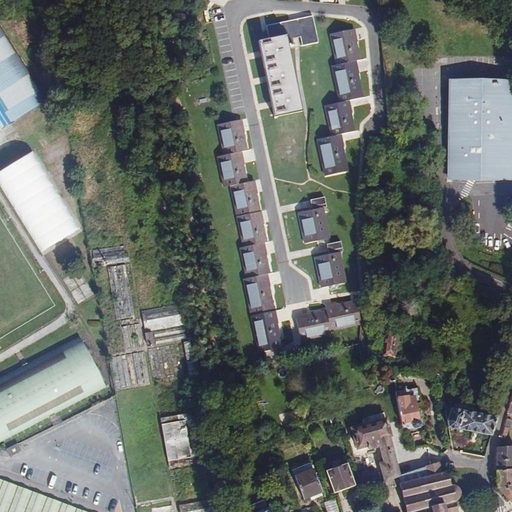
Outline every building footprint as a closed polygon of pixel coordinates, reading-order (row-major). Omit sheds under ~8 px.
[(288,21),(294,48),(318,43),(313,16),(288,21)] [(258,41),(274,118),(302,112),(289,49),(294,48),(288,21),(268,25),(271,38),(258,41)] [(0,130),(46,101),(0,27),(0,130)] [(354,132),(348,100),(361,98),(354,61),(359,60),(353,30),(330,34),(336,64),(331,66),(338,102),(325,105),(331,136),(317,139),(324,176),(347,171),(340,134),(354,132)] [(481,171),(507,174),(511,173),(511,138),(507,138),(508,83),(454,82),(453,173),(481,171)] [(253,181),(247,182),(240,152),(247,150),(240,120),(217,125),(224,155),(217,157),(224,187),(231,186),(244,247),(240,248),(246,278),(243,279),(259,353),(282,348),(265,274),(269,273),(262,243),(267,242),(253,181)] [(386,140),(370,141),(370,152),(386,151),(386,140)] [(32,153),(0,171),(0,185),(43,252),(79,230),(32,153)] [(393,188),(393,157),(384,157),(384,188),(393,188)] [(447,173),(447,179),(511,179),(511,173),(507,174),(481,171),(453,173),(447,173)] [(312,210),(298,213),(305,244),(329,238),(323,208),(326,207),(324,197),(310,200),(312,210)] [(328,255),(314,258),(321,288),(345,283),(339,252),(342,252),(340,242),(326,245),(328,255)] [(129,254),(125,254),(124,246),(92,251),(93,259),(91,259),(93,267),(130,262),(129,254)] [(134,316),(125,265),(117,266),(126,318),(134,316)] [(125,318),(116,266),(107,268),(116,320),(125,318)] [(361,324),(357,301),(326,306),(327,311),(295,316),(299,339),(331,334),(330,329),(361,324)] [(145,332),(185,324),(180,304),(142,311),(145,332)] [(143,348),(139,324),(134,325),(138,349),(143,348)] [(132,350),(137,349),(133,325),(128,326),(132,350)] [(126,326),(121,327),(125,351),(130,350),(126,326)] [(382,356),(394,357),(397,332),(385,331),(382,356)] [(151,332),(145,333),(146,345),(153,344),(151,332)] [(0,442),(107,387),(80,336),(0,377),(0,442)] [(189,378),(198,377),(197,375),(189,342),(183,342),(189,378)] [(150,382),(144,352),(140,352),(145,383),(150,382)] [(139,384),(144,383),(138,353),(134,353),(139,384)] [(133,386),(138,385),(133,354),(128,355),(133,386)] [(128,387),(132,386),(127,355),(122,356),(128,387)] [(122,388),(126,387),(121,356),(116,357),(122,388)] [(115,357),(110,358),(116,389),(120,388),(115,357)] [(419,389),(395,392),(401,424),(411,424),(412,428),(420,427),(416,404),(422,403),(419,389)] [(452,409),(486,416),(487,409),(461,404),(458,403),(457,404),(454,405),(452,409)] [(450,409),(447,421),(448,427),(490,435),(494,418),(486,416),(452,409),(450,409)] [(168,462),(200,456),(191,419),(206,414),(205,410),(159,419),(168,462)] [(381,471),(384,481),(400,475),(386,419),(351,428),(356,449),(367,446),(368,450),(380,447),(383,462),(379,464),(381,471)] [(511,420),(505,419),(503,427),(508,428),(510,429),(511,422),(511,420)] [(6,450),(10,457),(21,451),(17,444),(6,450)] [(511,446),(497,447),(496,460),(496,470),(495,470),(496,488),(501,493),(510,503),(511,505),(511,446)] [(169,468),(201,462),(200,456),(168,462),(169,468)] [(301,466),(291,469),(294,476),(313,469),(310,462),(301,466)] [(439,462),(400,475),(401,483),(399,483),(406,511),(450,511),(458,510),(455,502),(458,499),(460,496),(460,494),(460,492),(460,490),(459,488),(456,486),(453,485),(450,485),(448,477),(444,472),(442,473),(439,462)] [(326,472),(333,493),(353,485),(345,464),(326,472)] [(320,492),(321,492),(313,469),(294,476),(302,499),(309,497),(320,492)] [(358,480),(361,490),(384,481),(381,471),(358,480)] [(0,511),(83,511),(0,480),(0,511)] [(179,511),(214,511),(212,500),(179,506),(179,511)] [(270,511),(269,508),(266,509),(262,500),(250,506),(252,511),(270,511)] [(324,503),(326,511),(336,511),(338,511),(334,500),(324,503)]
